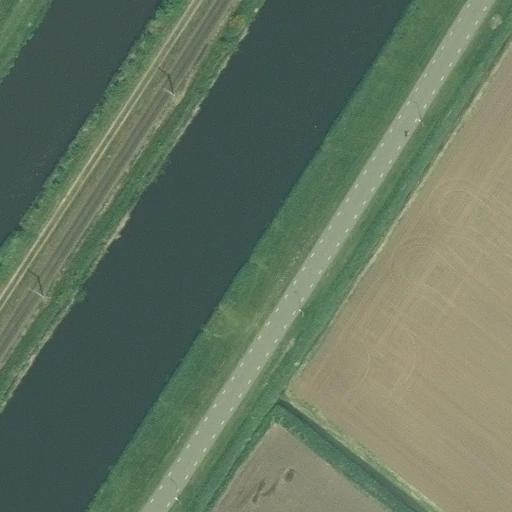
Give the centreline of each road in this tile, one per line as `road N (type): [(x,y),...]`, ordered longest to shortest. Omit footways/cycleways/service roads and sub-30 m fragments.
road 1 (tertiary): [(152,511),(480,0)]
road 2 (track): [(0,303),(196,0)]
